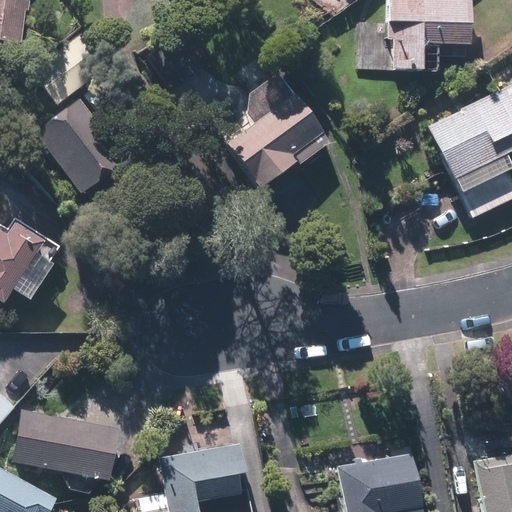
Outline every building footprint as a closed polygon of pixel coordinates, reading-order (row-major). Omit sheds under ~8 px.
[(0,0),(0,49),(12,51),(18,0),(0,0)] [(459,6),(382,5),(380,87),(409,87),(409,61),(458,62),(459,6)] [(511,78),(508,71),(413,115),(460,217),(511,193),(511,174),(498,144),(511,137),(511,78)] [(282,89),(201,137),(238,199),(319,151),(282,89)] [(44,91),(1,122),(49,187),(92,155),(44,91)] [(0,292),(5,296),(40,237),(0,212),(0,292)] [(92,413),(0,400),(0,452),(84,465),(92,413)] [(306,460),(315,511),(362,511),(396,506),(384,445),(306,460)] [(493,446),(446,453),(455,511),(511,511),(511,508),(504,510),(493,446)] [(203,448),(135,459),(143,511),(175,511),(172,495),(210,489),(203,448)] [(13,511),(30,485),(0,467),(0,511),(13,511)]
